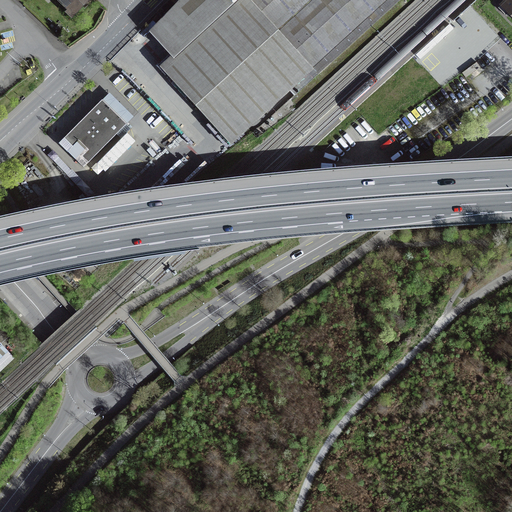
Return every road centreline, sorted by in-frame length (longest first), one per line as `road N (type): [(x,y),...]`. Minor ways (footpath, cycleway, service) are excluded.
road 1 (motorway): [(0,263),(193,228),(511,202)]
road 2 (motorway): [(511,178),(233,199),(0,238)]
road 3 (primary): [(210,314),(429,180),(511,118)]
road 4 (track): [(450,316),(329,441),(297,511)]
road 5 (residential): [(147,0),(0,144)]
road 6 (primary): [(0,511),(85,400)]
road 7 (secondary): [(0,267),(83,360)]
